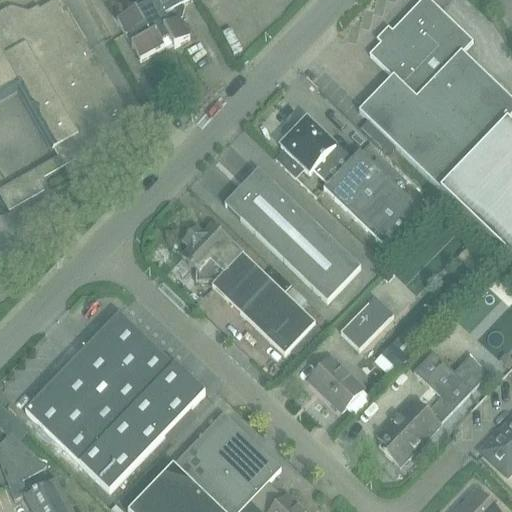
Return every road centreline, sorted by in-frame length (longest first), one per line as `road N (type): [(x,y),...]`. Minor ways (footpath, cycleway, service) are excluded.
road 1 (unclassified): [(371,511),(99,241)]
road 2 (unclassified): [(99,241),(327,0)]
road 3 (unclassified): [(0,347),(99,241)]
